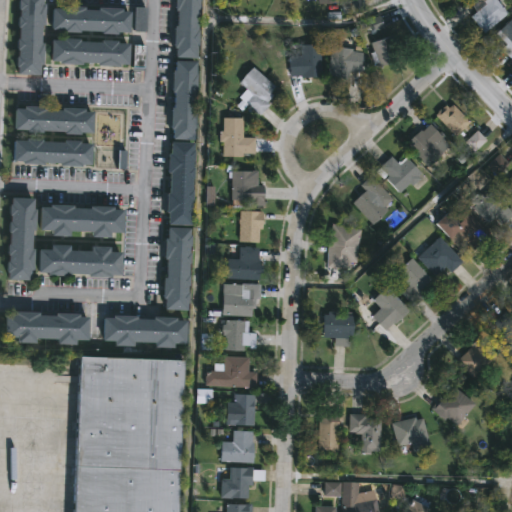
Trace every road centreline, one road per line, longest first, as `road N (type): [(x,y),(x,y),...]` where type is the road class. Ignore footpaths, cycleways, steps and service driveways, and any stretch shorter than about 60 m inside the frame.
road 1 (residential): [(283,511),(301,210),(339,160),(455,54)]
road 2 (residential): [(289,380),(388,380),(511,261)]
road 3 (residential): [(313,191),(288,151),(289,133),(302,118),(341,110),(369,132)]
road 4 (tertiary): [(511,114),(426,23),(415,0)]
